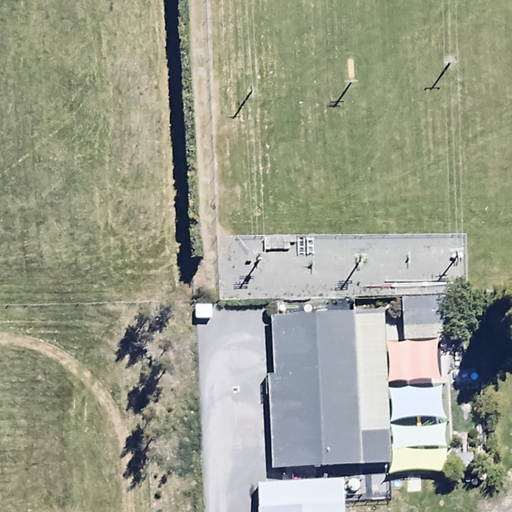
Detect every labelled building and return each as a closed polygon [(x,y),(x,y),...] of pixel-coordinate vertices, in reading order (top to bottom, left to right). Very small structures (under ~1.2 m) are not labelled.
[(264,236),(265,251),(288,251),(288,244),(297,244),(297,234),(264,236)] [(445,303),(402,303),(402,342),(441,342),(441,326),(445,326),(445,303)] [(275,378),(265,378),(270,473),(390,467),(384,345),(393,344),(392,325),(384,325),(384,314),(272,319),(275,378)] [(451,371),(451,388),(481,387),(480,370),(451,371)] [(345,485),(259,488),(259,511),(346,511),(346,503),(345,485)]
